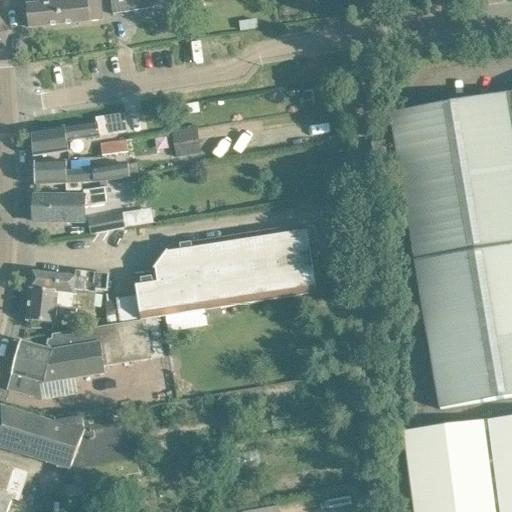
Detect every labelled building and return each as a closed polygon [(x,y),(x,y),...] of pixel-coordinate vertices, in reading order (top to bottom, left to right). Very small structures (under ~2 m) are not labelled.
[(28,6),(30,28),(102,21),(100,0),(98,0),(87,1),(48,4),(28,6)] [(111,0),(113,15),(151,9),(149,0),(111,0)] [(511,93),(391,114),(395,140),(511,120),(511,93)] [(195,104),(173,107),(174,116),(197,112),(195,104)] [(97,123),(34,133),(34,157),(70,152),(69,140),(128,132),(125,114),(96,119),(97,123)] [(511,120),(395,140),(418,275),(511,259),(511,120)] [(202,152),(198,128),(174,132),(176,157),(202,152)] [(100,144),(102,156),(129,152),(127,140),(100,144)] [(372,144),(375,166),(391,163),(387,141),(372,144)] [(36,186),(56,185),(68,184),(68,191),(83,189),(83,184),(132,177),(130,163),(95,169),(68,170),(67,162),(35,163),(36,186)] [(83,197),(35,197),(35,222),(84,222),(84,209),(109,204),(107,186),(87,190),(83,190),(83,197)] [(89,221),(92,235),(125,228),(122,214),(89,221)] [(135,280),(138,297),(141,321),(158,318),(206,311),(220,309),(317,294),(307,226),(175,246),(175,252),(168,253),(169,252),(168,252),(154,270),(155,271),(156,270),(157,277),(135,280)] [(511,259),(418,275),(441,410),(511,397),(511,259)] [(33,273),(31,289),(75,294),(75,291),(96,293),(96,289),(107,291),(109,275),(76,271),(75,278),(33,273)] [(75,294),(31,289),(27,321),(55,324),(58,304),(60,304),(60,308),(94,312),(96,293),(75,291),(75,294)] [(118,300),(122,324),(141,321),(138,297),(118,300)] [(220,309),(206,311),(207,320),(221,318),(220,309)] [(8,391),(44,401),(41,381),(45,384),(106,374),(105,367),(164,357),(158,318),(141,321),(122,324),(99,328),(54,335),(50,350),(23,342),(21,342),(12,375),(8,391)] [(75,484),(85,482),(84,481),(126,474),(127,475),(140,474),(138,459),(130,460),(124,422),(116,425),(114,412),(56,422),(2,407),(0,411),(0,448),(73,469),(75,484)] [(511,511),(511,417),(486,421),(497,511),(511,511)] [(497,511),(486,421),(405,432),(415,511),(497,511)] [(243,422),(222,427),(226,443),(246,439),(243,422)] [(0,463),(0,511),(8,511),(14,497),(33,504),(40,480),(28,476),(30,472),(0,463)] [(84,481),(85,482),(87,498),(129,491),(127,475),(126,474),(84,481)]
